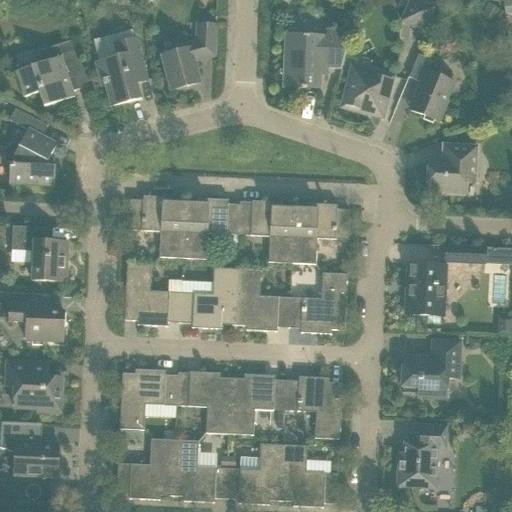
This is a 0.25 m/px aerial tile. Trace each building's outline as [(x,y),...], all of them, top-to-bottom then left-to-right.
[(434,8),(414,0),(408,0),(399,23),(424,33),(434,8)] [(511,0),(508,0),(503,1),(506,16),(511,15),(511,0)] [(487,3),(480,14),(494,22),(500,11),(487,3)] [(214,57),(216,26),(197,25),(196,42),(175,48),(176,53),(161,57),(170,92),(200,84),(194,62),(214,57)] [(288,30),(288,36),(285,36),(283,88),(319,89),(320,68),(341,69),(350,32),(329,31),(329,37),(306,36),(307,31),(288,30)] [(136,84),(147,81),(136,39),(113,45),(117,57),(95,63),(101,87),(105,86),(110,107),(140,99),(136,84)] [(39,93),(43,108),(74,98),(72,92),(88,87),(73,40),(49,49),(52,60),(16,72),(24,98),(39,93)] [(418,55),(408,78),(420,83),(409,111),(424,117),(426,114),(435,117),(433,121),(444,126),(445,125),(438,122),(454,83),(426,72),(431,61),(418,55)] [(361,73),(352,78),(344,109),(360,113),(360,110),(380,115),(386,92),(389,93),(393,78),(377,74),(377,77),(361,73)] [(6,162),(10,164),(9,184),(54,187),(55,167),(49,167),(50,163),(47,162),(56,145),(41,138),(47,126),(29,117),(15,109),(9,121),(27,130),(18,146),(15,144),(10,144),(7,147),(3,154),(3,158),(6,162)] [(475,182),(477,147),(443,146),(442,166),(427,165),(426,194),(464,196),(465,182),(475,182)] [(182,260),(185,203),(173,203),(173,199),(153,198),(153,202),(130,201),(128,231),(160,233),(159,259),(182,260)] [(185,203),(182,260),(206,261),(207,235),(230,236),(238,236),(239,206),(217,205),(217,200),(197,200),(197,204),(185,203)] [(239,206),(238,236),(269,238),(268,264),(291,265),(294,208),(282,208),(282,203),(262,203),(262,207),(239,206)] [(294,208),(291,265),(315,266),(316,240),(348,241),(349,211),(326,210),(326,205),(306,205),(306,209),(294,208)] [(48,229),(12,227),(11,251),(30,252),(30,264),(32,264),(31,282),(66,283),(68,243),(48,242),(48,229)] [(484,262),(485,249),(445,247),(445,263),(484,265),(484,262)] [(485,249),(484,262),(493,262),(494,249),(485,249)] [(179,324),(181,294),(150,293),(151,267),(127,265),(124,322),(137,322),(137,327),(157,327),(157,323),(179,324)] [(443,318),(446,267),(407,265),(405,316),(443,318)] [(181,294),(179,324),(202,325),(201,329),(222,330),(222,326),(234,327),(236,270),(213,269),(212,295),(181,294)] [(236,270),(234,327),(246,327),(246,331),(266,332),(266,328),(289,329),(290,299),(259,297),(260,271),(236,270)] [(321,300),(290,299),(289,329),(311,330),(311,335),(331,335),(331,331),(344,332),(346,275),(322,274),(321,300)] [(63,343),(64,313),(46,312),(47,300),(9,299),(8,323),(26,323),(25,341),(31,342),(31,346),(43,347),(44,342),(63,343)] [(469,339),(469,351),(475,351),(481,346),(481,339),(469,339)] [(459,343),(433,342),(432,359),(403,358),(401,387),(418,388),(417,398),(446,400),(447,380),(458,380),(459,343)] [(40,378),(41,364),(6,362),(5,386),(14,387),(13,408),(37,410),(37,413),(60,414),(61,379),(40,378)] [(176,407),(177,377),(155,376),(155,371),(135,370),(134,375),(122,374),(119,431),(144,432),(145,406),(176,407)] [(177,377),(176,407),(206,409),(205,434),(229,436),(231,379),(220,379),(220,374),(199,373),(199,378),(177,377)] [(231,379),(229,436),(253,437),(254,411),(285,412),(286,382),(264,381),(264,376),(244,375),(243,380),(231,379)] [(308,383),(286,382),(285,412),(316,413),(314,439),(339,441),(341,384),(329,384),(329,379),(308,378),(308,383)] [(58,443),(42,442),(42,425),(1,423),(0,433),(0,448),(14,454),(13,477),(57,479),(58,443)] [(413,441),(409,441),(408,455),(398,454),(397,487),(419,488),(419,483),(435,484),(436,451),(444,451),(445,427),(414,426),(413,441)] [(461,426),(461,436),(471,436),(471,426),(461,426)] [(171,498),(174,441),(150,440),(149,466),(118,465),(116,495),(139,496),(139,500),(159,501),(159,497),(171,498)] [(198,442),(174,441),(171,498),(183,498),(183,503),(203,503),(204,499),(226,500),(227,470),(197,468),(198,442)] [(258,471),(227,470),(226,500),(248,501),(248,505),(268,506),(269,502),(281,503),(283,446),(259,445),(258,471)] [(283,446),(281,503),(293,503),(292,507),(313,508),(313,504),(336,505),(337,475),(306,473),(307,447),(283,446)]
